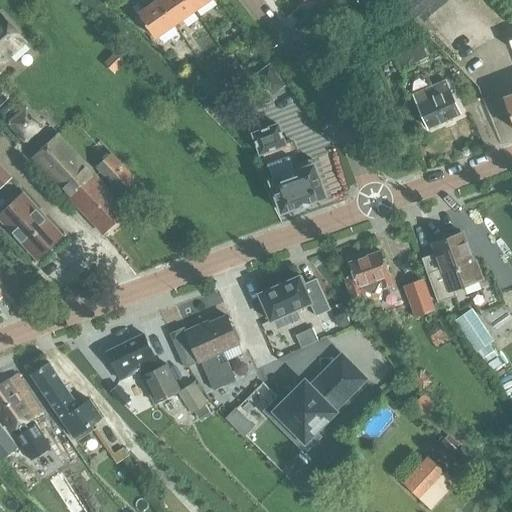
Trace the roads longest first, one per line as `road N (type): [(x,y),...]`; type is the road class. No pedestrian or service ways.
road 1 (tertiary): [(0,342),(376,204)]
road 2 (residential): [(376,204),(345,129),(290,47)]
road 3 (tertiary): [(376,204),(511,156)]
